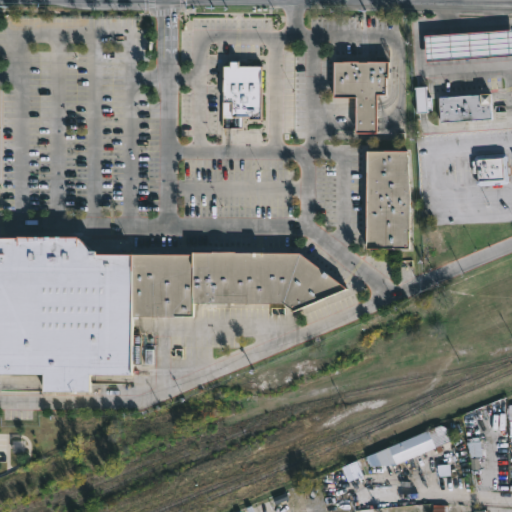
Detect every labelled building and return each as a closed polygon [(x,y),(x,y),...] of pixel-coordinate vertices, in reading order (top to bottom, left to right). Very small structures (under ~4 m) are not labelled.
[(511,28),(423,35),(425,60),(511,53),(511,28)] [(239,59),(239,64),(261,64),(260,118),(249,118),(250,115),(242,115),(242,127),(222,127),(223,64),(230,64),(230,59),(239,59)] [(376,93),(376,115),(376,131),(355,131),(355,115),(355,96),(332,96),(332,61),(387,61),(387,76),(386,76),(386,93),(376,93)] [(425,85),(426,96),(429,96),(430,111),(415,112),(414,85),(425,85)] [(440,121),(438,96),(491,92),(492,102),(489,102),(491,117),(440,121)] [(411,196),(410,247),(368,246),(368,225),(366,225),(368,149),(408,149),(411,196)] [(506,157),(507,180),(505,183),(476,185),(474,179),(477,179),(476,172),(471,172),(470,159),(472,159),(474,154),(502,152),(506,154),(506,157)] [(0,235),(78,235),(88,246),(89,247),(96,247),(96,252),(105,252),(194,252),(193,302),(193,315),(132,315),(132,373),(89,373),(89,390),(43,390),(42,373),(0,372),(0,235)] [(194,252),(194,250),(300,251),(348,287),(293,311),(282,302),(193,302),(194,252)] [(397,463),(375,464),(371,454),(442,424),(449,428),(452,439),(397,463)]
